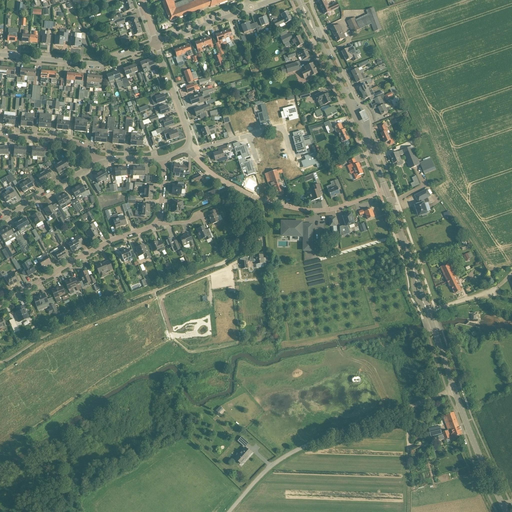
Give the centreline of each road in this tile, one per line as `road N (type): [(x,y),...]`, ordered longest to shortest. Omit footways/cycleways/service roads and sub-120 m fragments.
road 1 (track): [(0,362),(232,257),(256,197)]
road 2 (unclassified): [(228,511),(286,455),(453,389)]
road 3 (residential): [(386,191),(336,208),(301,209),(241,189),(190,149)]
road 4 (secondary): [(386,191),(300,0)]
road 5 (residential): [(0,304),(156,222)]
road 6 (residential): [(156,43),(97,63),(0,54)]
road 7 (secondary): [(506,511),(453,389)]
